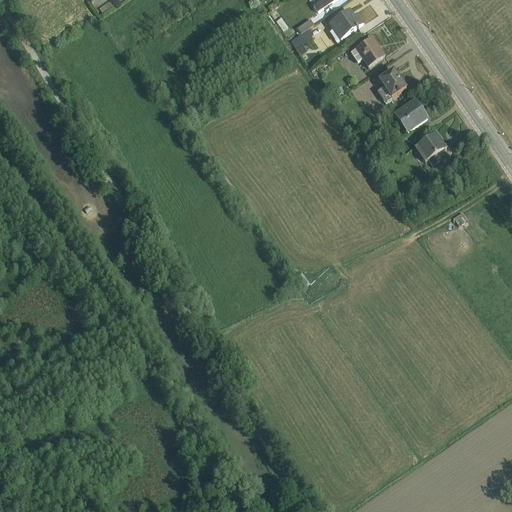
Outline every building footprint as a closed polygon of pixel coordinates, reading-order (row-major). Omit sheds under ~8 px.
[(314,0),(317,3),(313,6),(317,14),(337,0),(314,0)] [(110,2),(100,9),(103,15),(114,7),(110,2)] [(277,2),(269,7),(271,11),(279,6),(277,2)] [(347,14),(329,26),(332,31),(330,33),(337,43),(339,42),(341,43),(359,30),(358,30),(363,26),(356,16),(351,20),(347,14)] [(281,17),(276,21),(283,31),(288,28),(281,17)] [(301,35),(309,29),(314,26),(310,21),(298,29),(301,35)] [(309,29),(301,35),(291,42),(292,43),(296,49),(312,38),(311,31),(310,30),(309,29)] [(373,40),(351,54),(358,64),(362,61),(368,70),(385,58),(373,40)] [(383,89),(378,92),(385,104),(406,90),(394,72),(379,82),(383,89)] [(415,102),(395,117),(407,135),(428,121),(415,102)] [(437,134),(415,149),(425,163),(428,161),(432,166),(443,159),(439,153),(447,148),(437,134)] [(463,213),(454,219),(459,227),(468,222),(463,213)] [(302,273),(295,278),(303,289),(310,284),(302,273)]
